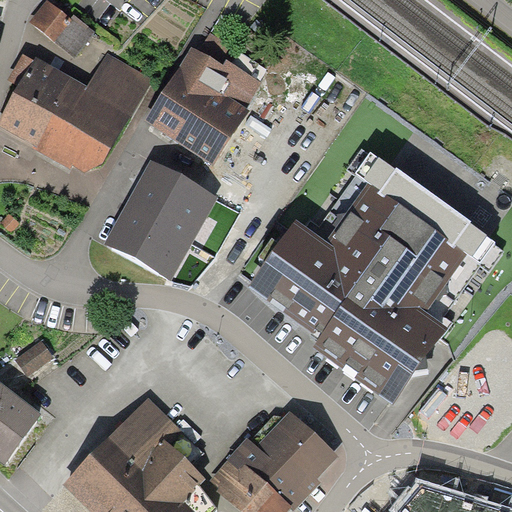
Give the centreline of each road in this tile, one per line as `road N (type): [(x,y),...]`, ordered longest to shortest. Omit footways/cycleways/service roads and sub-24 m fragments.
road 1 (residential): [(0,256),(61,287),(200,309),(305,391),(372,458)]
road 2 (residential): [(372,458),(419,452),(511,479)]
